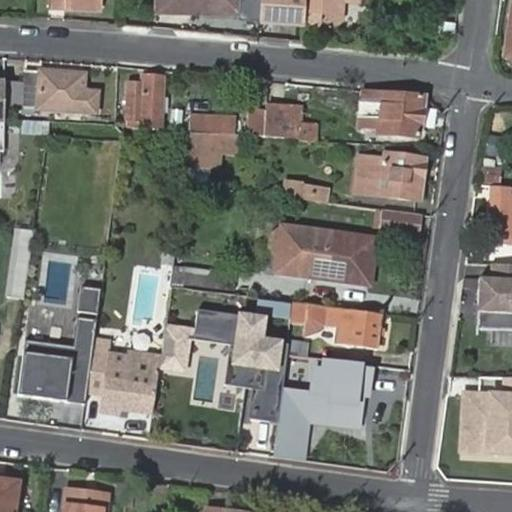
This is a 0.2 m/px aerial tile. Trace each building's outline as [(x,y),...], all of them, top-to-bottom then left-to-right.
[(154,0),(153,6),(205,7),(205,10),(238,11),(237,0),(154,0)] [(260,0),(260,10),(305,13),(305,0),(260,0)] [(310,0),(310,13),(336,13),(336,0),(310,0)] [(305,13),(260,10),(260,17),(305,20),(305,13)] [(62,73),(21,72),(21,84),(20,109),(79,111),(94,111),(94,91),(80,91),(81,76),(62,76),(62,73)] [(126,85),(124,128),(158,129),(160,78),(141,77),(141,85),(126,85)] [(21,84),(5,83),(5,108),(20,109),(21,84)] [(417,136),(422,96),(362,90),(360,126),(377,128),(377,134),(417,136)] [(289,108),(266,108),(265,137),(289,138),(289,108)] [(182,118),(181,133),(229,134),(230,119),(182,118)] [(216,169),(220,136),(189,136),(185,165),(216,169)] [(359,156),(355,192),(418,200),(424,159),(383,154),(382,159),(359,156)] [(303,183),(283,181),(281,198),(328,204),(330,189),(303,186),(303,183)] [(511,189),(492,188),(490,245),(511,245),(511,189)] [(417,236),(420,216),(383,211),(381,231),(417,236)] [(369,284),(374,238),(281,227),(280,231),(276,230),(270,236),(269,248),(274,254),(277,255),(275,273),(369,284)] [(5,297),(22,299),(31,230),(14,229),(5,297)] [(192,270),(190,286),(234,291),(235,275),(192,270)] [(511,281),(474,280),(473,330),(511,330),(511,281)] [(99,305),(79,302),(76,327),(95,329),(99,305)] [(281,317),(282,305),(257,302),(256,314),(281,317)] [(192,330),(165,326),(158,378),(187,382),(193,343),(229,348),(224,388),(252,392),(247,420),(278,425),(288,360),(290,346),(264,342),(267,322),(200,312),(192,330)] [(339,315),(336,341),(375,347),(379,320),(339,315)] [(71,357),(24,351),(18,395),(85,405),(85,399),(95,336),(75,332),(71,357)] [(159,357),(128,353),(127,358),(129,358),(127,371),(156,375),(159,357)] [(129,411),(150,414),(156,375),(127,371),(129,358),(127,358),(108,354),(102,401),(100,413),(119,416),(119,409),(129,411)] [(371,367),(321,361),(318,392),(284,388),(275,461),(306,464),(311,425),(364,431),(371,367)] [(511,395),(459,393),(457,456),(511,458),(511,395)] [(102,401),(85,399),(85,405),(84,411),(100,413),(102,401)] [(0,487),(0,511),(10,511),(13,489),(0,487)] [(64,488),(60,511),(98,511),(99,510),(103,510),(106,493),(64,488)]
